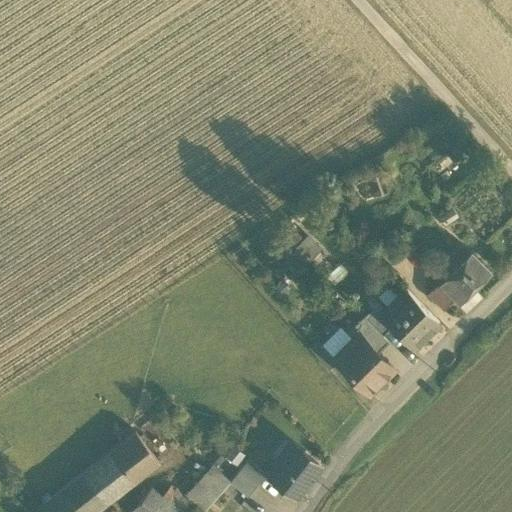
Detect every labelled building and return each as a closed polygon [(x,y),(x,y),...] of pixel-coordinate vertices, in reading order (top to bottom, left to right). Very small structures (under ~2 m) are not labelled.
[(309,232),(283,254),(296,269),(322,246),(309,232)] [(447,289),(451,293),(481,262),(461,242),(431,273),(447,289)] [(419,285),(435,301),(447,289),(431,273),(419,285)] [(390,326),(412,348),(438,322),(406,289),(381,314),(379,315),(390,326)] [(359,333),(378,352),(388,342),(382,335),(390,326),(379,315),(381,314),(374,307),(363,317),(363,316),(346,332),(353,339),(359,333)] [(334,358),(368,392),(393,367),(378,352),(359,333),(353,339),(334,358)] [(133,431),(82,471),(105,502),(157,461),(133,431)] [(280,460),(293,444),(284,437),(271,453),(280,460)] [(268,475),(293,495),(296,491),(299,493),(309,480),(306,479),(318,464),(293,444),(280,460),(268,475)] [(240,491),(247,496),(265,473),(248,459),(239,470),(238,470),(230,481),(229,482),(240,491)] [(201,511),(202,511),(229,482),(230,481),(229,481),(211,464),(183,495),(201,511)] [(36,507),(40,511),(92,511),(105,502),(82,471),(36,507)] [(175,511),(149,488),(129,511),(130,511),(175,511)] [(221,511),(248,511),(232,499),(221,511)]
